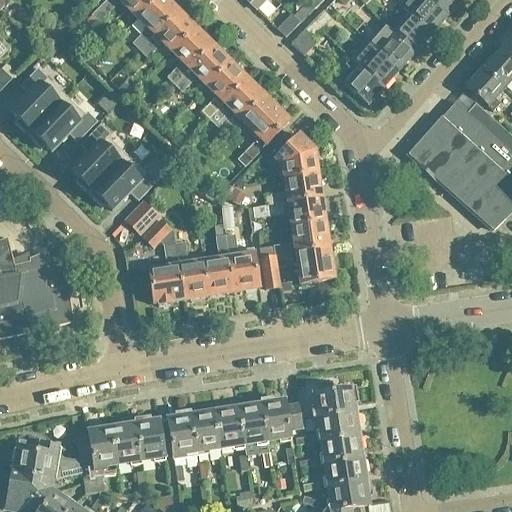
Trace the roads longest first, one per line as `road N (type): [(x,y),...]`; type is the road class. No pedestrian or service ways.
road 1 (residential): [(119,370),(385,327)]
road 2 (residential): [(0,156),(92,247),(106,278),(119,370)]
road 3 (residential): [(355,146),(384,134),(505,0)]
road 4 (residential): [(355,146),(343,124),(215,0)]
road 5 (residential): [(414,511),(385,327)]
road 6 (residential): [(385,327),(355,146)]
road 7 (residential): [(385,327),(511,305)]
road 8 (residential): [(0,396),(119,370)]
